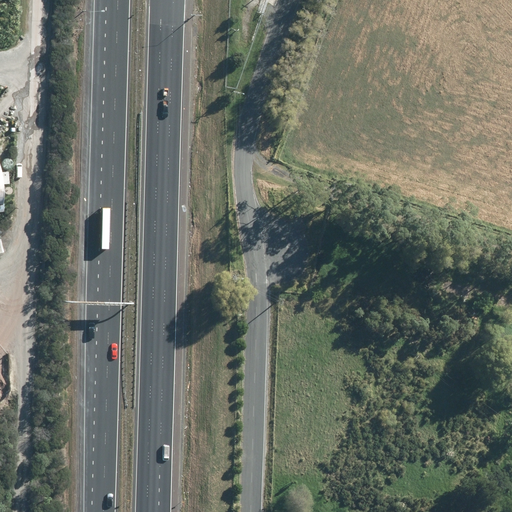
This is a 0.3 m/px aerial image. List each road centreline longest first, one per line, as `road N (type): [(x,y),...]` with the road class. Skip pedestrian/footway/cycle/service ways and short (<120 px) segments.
road 1 (unclassified): [(291,0),(243,143),(256,280),(251,511)]
road 2 (motorway): [(168,0),(150,511)]
road 3 (motorway): [(100,511),(110,0)]
